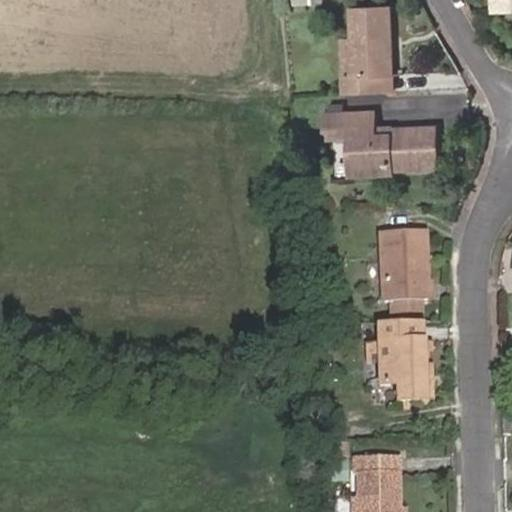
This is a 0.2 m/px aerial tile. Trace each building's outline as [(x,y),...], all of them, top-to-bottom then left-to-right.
[(511,8),(511,0),(489,0),(490,10),(511,8)] [(355,78),(393,76),(389,11),(352,13),(355,78)] [(382,137),(382,131),(381,112),(336,114),(338,133),(356,132),(358,177),(398,175),(397,169),(442,168),(441,128),(394,130),(395,137),(382,137)] [(426,232),(380,234),(384,303),(390,303),(424,301),(430,301),(426,232)] [(424,301),(390,303),(391,317),(425,315),(424,301)] [(425,325),(380,328),(381,347),(383,388),(383,390),(401,388),(401,407),(428,405),(425,325)] [(403,511),(402,465),(356,466),(358,511),(403,511)]
